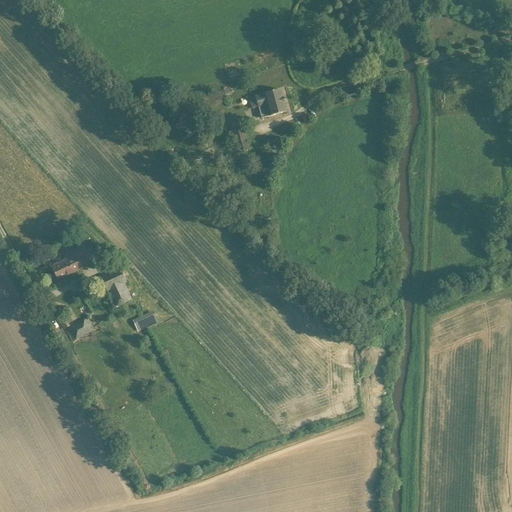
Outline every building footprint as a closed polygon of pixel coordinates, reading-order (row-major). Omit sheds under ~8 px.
[(157,99),(166,91),(160,85),(158,86),(151,93),(157,99)] [(228,100),(226,97),(232,95),(230,88),(192,102),(195,112),(206,108),(228,100)] [(269,116),(269,117),(287,112),(281,90),(255,97),(258,107),(261,118),(269,116)] [(491,101),(492,109),(503,107),(502,101),(498,101),(498,100),(491,101)] [(238,152),(248,150),(243,128),(233,131),(238,152)] [(92,248),(86,251),(82,244),(62,254),(65,260),(51,267),(58,281),(98,261),(92,248)] [(121,285),(126,283),(119,269),(98,278),(105,293),(108,292),(114,307),(128,301),(121,285)] [(57,319),(63,330),(70,326),(64,315),(57,319)] [(81,323),(78,324),(74,326),(68,330),(71,337),(73,341),(94,330),(88,319),(81,323)]
